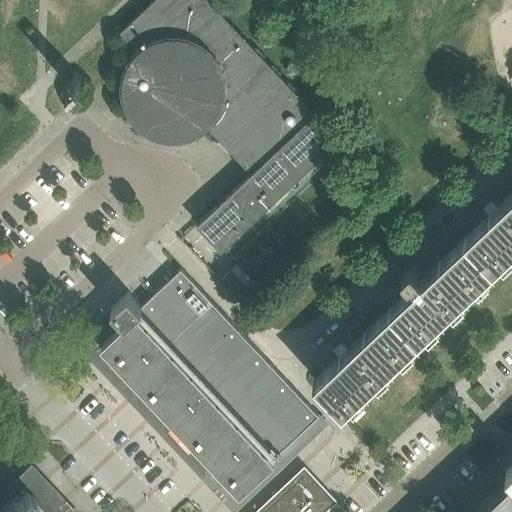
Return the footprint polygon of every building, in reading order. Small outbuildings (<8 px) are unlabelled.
[(152,0),(119,32),(134,48),(130,53),(127,58),(124,64),(122,70),(121,77),(120,83),(120,90),(121,96),(123,102),(126,108),(129,114),(133,119),(137,123),(142,128),(147,131),(153,134),(159,136),(165,137),(172,138),(178,138),(185,137),(191,135),(197,133),(202,130),(208,126),(251,172),(197,223),(222,249),(342,134),(318,109),(315,112),(209,0),(152,0)] [(71,90),(82,79),(76,73),(65,83),(71,90)] [(413,284),(397,299),(314,378),(343,408),(511,247),(511,190),(421,276),(409,263),(401,271),(413,284)] [(237,263),(232,269),(248,285),(253,280),(237,263)] [(85,331),(240,494),(277,459),(302,435),(322,417),(281,374),(271,363),(263,354),(254,345),(246,336),(237,328),(228,318),(220,309),(211,300),(203,291),(194,282),(180,267),(162,284),(161,285),(140,304),(128,290),(106,310),(85,331)] [(219,280),(238,299),(250,287),(248,285),(232,269),(219,280)] [(511,511),(511,442),(505,449),(497,457),(511,472),(469,511),(511,511)] [(0,511),(70,511),(65,506),(32,471),(15,486),(21,492),(0,511)] [(315,511),(328,500),(328,499),(304,473),(261,511),(315,511)]
